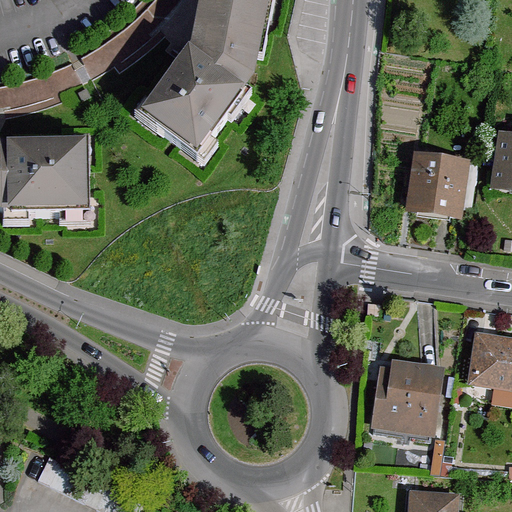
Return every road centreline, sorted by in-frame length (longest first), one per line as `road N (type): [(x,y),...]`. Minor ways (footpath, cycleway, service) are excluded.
road 1 (tertiary): [(348,0),(280,271)]
road 2 (tertiary): [(329,261),(355,0)]
road 3 (tertiary): [(222,354),(165,344),(0,273)]
road 4 (tertiary): [(0,302),(84,346),(187,421)]
road 5 (residential): [(511,288),(329,261)]
road 6 (tertiary): [(322,385),(329,261)]
